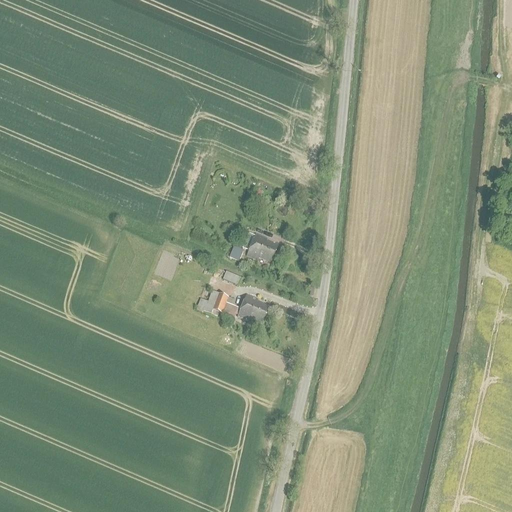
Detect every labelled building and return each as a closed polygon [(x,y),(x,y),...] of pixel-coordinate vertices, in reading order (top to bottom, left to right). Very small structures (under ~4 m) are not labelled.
[(284,245),(255,235),(248,255),(257,258),(276,265),(284,245)] [(240,262),(244,250),(234,246),(230,258),(240,262)] [(226,271),(223,280),(236,284),(239,276),(226,271)] [(223,313),(228,296),(212,291),(209,301),(201,298),(198,309),(212,312),(212,310),(223,313)] [(238,307),(235,306),(237,299),(228,297),(225,314),(236,316),(238,307)] [(246,298),(239,317),(262,325),(269,307),(246,298)]
